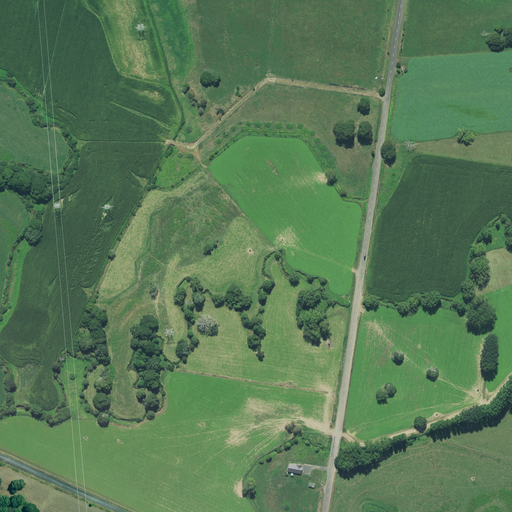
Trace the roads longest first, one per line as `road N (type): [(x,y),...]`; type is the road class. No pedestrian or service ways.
road 1 (unclassified): [(325,511),(401,0)]
road 2 (unclassified): [(0,456),(121,511)]
